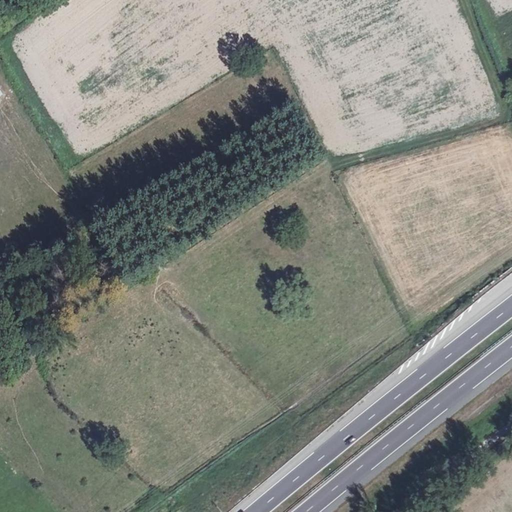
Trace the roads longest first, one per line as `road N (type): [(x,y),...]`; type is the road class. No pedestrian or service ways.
road 1 (motorway): [(511,304),(257,511)]
road 2 (motorway): [(307,511),(511,347)]
road 3 (track): [(511,425),(404,511)]
